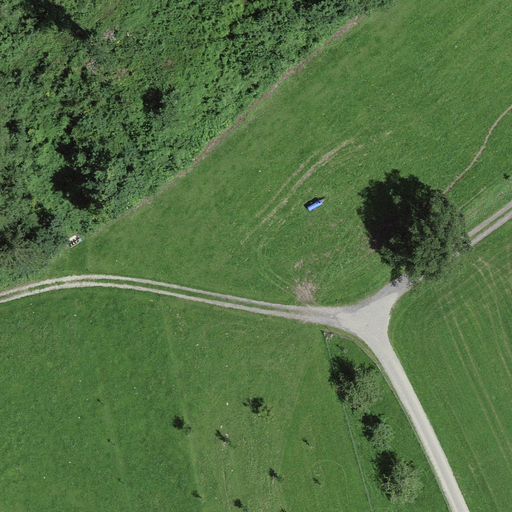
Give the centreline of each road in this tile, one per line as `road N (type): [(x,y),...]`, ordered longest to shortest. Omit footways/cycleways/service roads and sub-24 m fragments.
road 1 (track): [(466,511),(369,315),(511,213)]
road 2 (track): [(369,315),(288,312),(114,281),(43,288),(0,303)]
